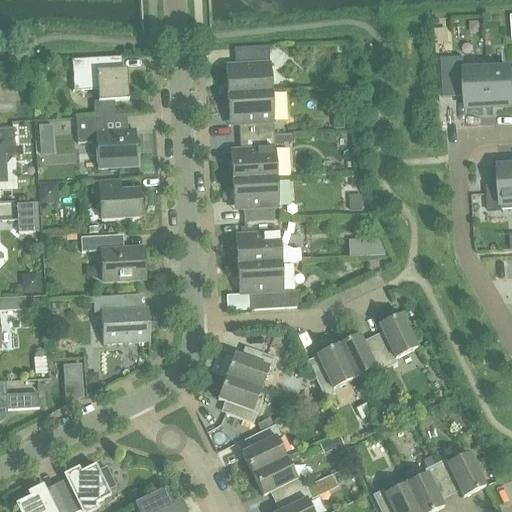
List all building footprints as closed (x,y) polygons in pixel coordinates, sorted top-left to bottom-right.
[(228,96),(271,93),(269,62),(268,47),(233,49),(235,75),(227,76),(228,96)] [(97,91),(98,103),(114,102),(128,101),(127,83),(122,83),(121,58),(71,61),(73,92),(97,91)] [(490,100),(490,108),(511,107),(511,70),(488,72),(490,100)] [(466,110),(490,108),(490,100),(488,72),(442,74),(443,99),(466,98),(466,110)] [(238,139),(273,136),(271,93),(228,96),(229,117),(237,116),(238,127),(238,139)] [(115,116),(114,102),(98,103),(92,103),(93,118),(104,117),(115,116)] [(96,144),(97,171),(137,168),(135,132),(105,134),(104,117),(93,118),(76,119),(77,145),(96,144)] [(334,119),(334,132),(346,131),(345,119),(334,119)] [(51,128),(38,128),(38,138),(51,138),(51,128)] [(0,182),(5,182),(4,156),(15,156),(14,130),(0,130),(0,182)] [(233,181),(275,178),(274,147),(273,136),(238,139),(239,149),(240,160),(231,160),(233,181)] [(511,210),(511,168),(499,169),(500,195),(488,196),(489,212),(511,210)] [(243,212),(243,223),(278,221),(275,178),(233,181),(234,202),(242,201),(243,212)] [(99,195),(101,222),(140,219),(138,192),(117,193),(117,181),(91,183),(92,195),(99,195)] [(42,203),(59,202),(58,184),(41,186),(42,203)] [(16,206),(18,234),(39,233),(36,204),(16,206)] [(237,266),(280,264),(301,263),(300,251),(292,251),(283,247),(279,247),(278,221),(243,223),(244,234),(244,245),(236,246),(237,266)] [(98,253),(100,282),(142,279),(141,264),(144,263),(143,248),(123,249),(122,236),(80,239),(81,254),(98,253)] [(359,242),(359,259),(387,258),(386,249),(384,250),(383,241),(378,241),(359,242)] [(248,297),(249,312),(300,309),(299,292),(282,293),(280,264),(237,266),(239,287),(247,286),(248,297)] [(22,295),(38,294),(38,278),(22,279),(22,295)] [(101,311),(101,314),(103,346),(149,344),(147,310),(123,312),(123,297),(93,299),(93,311),(101,311)] [(0,300),(0,313),(25,311),(24,299),(0,300)] [(31,313),(46,312),(46,299),(31,299),(31,313)] [(21,352),(20,325),(28,325),(27,312),(5,313),(7,352),(21,352)] [(371,339),(386,370),(397,365),(395,361),(417,350),(400,316),(378,327),(381,334),(371,339)] [(337,347),(354,381),(374,371),(376,375),(386,370),(371,339),(362,344),(358,337),(337,347)] [(309,369),(324,400),(334,395),(333,391),(354,381),(337,347),(316,357),(319,364),(309,369)] [(225,378),(260,392),(269,370),(273,372),(277,361),(244,349),(241,359),(234,356),(225,378)] [(41,379),(53,378),(53,361),(40,362),(41,379)] [(81,367),(63,368),(64,382),(82,381),(81,367)] [(94,374),(85,375),(85,386),(98,386),(97,378),(94,374)] [(220,414),(253,426),(257,415),(252,413),(260,392),(225,378),(217,400),(224,403),(220,414)] [(0,424),(7,419),(7,412),(38,410),(38,395),(6,397),(5,385),(0,385),(0,424)] [(13,420),(48,419),(48,411),(13,412),(13,420)] [(251,438),(256,448),(241,455),(252,477),(285,460),(276,440),(280,438),(275,427),(251,438)] [(338,437),(330,441),(336,451),(344,448),(338,437)] [(434,467),(449,498),(459,493),(462,500),(485,489),(469,455),(446,465),(445,462),(434,467)] [(262,498),(277,491),(281,500),(305,489),(300,479),(296,481),(285,460),(252,477),(262,498)] [(67,511),(81,511),(93,511),(96,510),(94,506),(110,498),(107,492),(116,488),(106,469),(98,472),(95,467),(79,475),(77,471),(65,477),(66,481),(55,486),(67,511)] [(405,486),(417,511),(438,511),(443,510),(440,502),(449,498),(434,467),(424,472),(426,476),(405,486)] [(319,483),(324,493),(337,487),(332,477),(319,483)] [(67,511),(55,486),(43,491),(42,489),(29,495),(30,498),(15,506),(17,511),(16,511),(67,511)] [(417,511),(405,486),(384,496),(382,492),(372,497),(379,511),(417,511)] [(306,490),(305,489),(281,500),(274,504),(277,511),(311,511),(307,502),(311,500),(306,490)] [(141,497),(139,492),(134,491),(130,493),(129,498),(131,502),(135,503),(140,501),(141,497)] [(183,511),(179,503),(172,506),(165,491),(134,506),(136,511),(183,511)]
